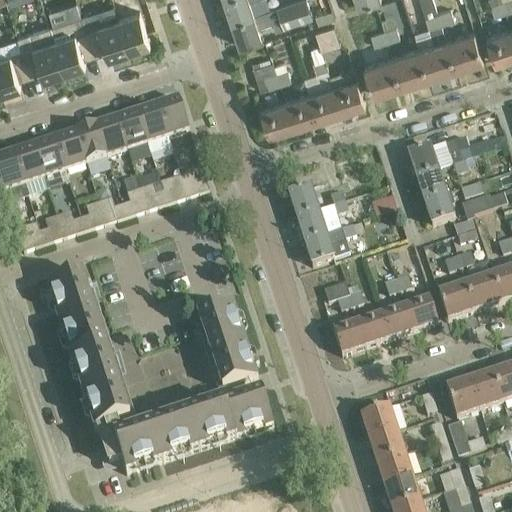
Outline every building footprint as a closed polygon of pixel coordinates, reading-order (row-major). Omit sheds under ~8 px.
[(224,0),(232,22),(270,9),(267,0),(224,0)] [(285,26),(288,25),(311,17),(305,0),(298,0),(270,9),(232,22),(240,47),(263,40),(258,27),(272,22),(276,31),(285,28),(285,26)] [(446,42),(441,27),(432,0),(420,0),(426,18),(424,18),(434,46),(419,50),(428,78),(455,69),(446,42)] [(449,10),(456,7),(453,0),(432,0),(441,27),(453,23),(449,10)] [(511,0),(508,0),(502,2),(506,14),(511,11),(511,0)] [(502,2),(491,6),(494,18),(506,14),(502,2)] [(119,19),(129,51),(150,44),(140,12),(119,19)] [(82,17),(50,28),(65,72),(86,66),(83,56),(94,53),(82,17)] [(108,58),(129,51),(119,19),(86,30),(94,53),(105,49),(108,58)] [(340,46),(338,38),(334,26),(315,33),(321,52),(340,46)] [(383,32),(388,45),(401,41),(396,27),(383,32)] [(43,79),(65,72),(50,28),(18,39),(22,51),(29,74),(40,70),(43,79)] [(375,49),(388,45),(383,32),(371,36),(375,49)] [(495,63),(511,57),(511,33),(511,32),(487,39),(495,63)] [(483,60),(477,41),(475,33),(446,42),(455,69),(483,60)] [(401,87),(428,78),(419,50),(392,59),(401,87)] [(18,78),(29,74),(22,51),(0,58),(0,93),(21,87),(18,78)] [(325,59),(312,62),(316,74),(329,70),(325,59)] [(373,95),(401,87),(392,59),(364,68),(373,95)] [(280,86),(291,82),(288,71),(277,74),(273,62),(272,63),(280,86)] [(261,92),(280,86),(272,63),(253,69),(261,92)] [(358,79),(355,80),(347,70),(331,75),(335,86),(333,87),(341,112),(366,104),(358,79)] [(317,120),(341,112),(333,87),(309,94),(317,120)] [(294,127),(317,120),(309,94),(285,102),(294,127)] [(169,141),(190,134),(180,102),(159,109),(169,141)] [(269,135),(294,127),(285,102),(261,110),(269,135)] [(149,148),(169,141),(159,109),(138,116),(149,148)] [(147,148),(149,148),(138,116),(117,122),(128,154),(129,154),(133,164),(150,159),(147,148)] [(107,161),(128,154),(117,122),(97,129),(107,161)] [(87,168),(107,161),(97,129),(77,136),(87,168)] [(66,175),(87,168),(77,136),(56,143),(66,175)] [(454,170),(466,166),(462,155),(470,152),(466,141),(447,147),(454,170)] [(507,150),(504,141),(493,145),(496,154),(507,150)] [(66,175),(56,143),(35,149),(50,192),(69,186),(66,175)] [(35,149),(15,156),(25,188),(24,188),(29,200),(50,192),(35,149)] [(439,175),(437,168),(430,149),(409,156),(417,182),(439,175)] [(24,188),(25,188),(15,156),(0,161),(0,181),(8,207),(29,200),(24,188)] [(466,166),(454,170),(457,179),(468,175),(466,166)] [(424,204),(446,197),(439,175),(417,182),(424,204)] [(200,197),(200,198),(210,194),(205,180),(197,183),(201,197),(200,197)] [(307,182),(287,189),(297,221),(319,214),(334,209),(331,198),(327,186),(312,191),(311,189),(310,190),(307,182)] [(480,186),(462,192),(465,203),(484,196),(480,186)] [(355,190),(331,198),(334,209),(359,200),(355,190)] [(107,191),(97,194),(100,206),(111,202),(108,192),(107,191)] [(168,208),(178,205),(177,204),(176,205),(172,191),(164,194),(168,208)] [(159,211),(168,208),(164,194),(156,197),(160,210),(159,210),(159,211)] [(446,197),(425,205),(433,229),(454,222),(450,210),(455,208),(451,196),(447,197),(446,197)] [(489,199),(462,207),(467,221),(475,219),(508,208),(504,196),(490,201),(489,199)] [(127,222),(137,219),(136,218),(135,218),(131,205),(123,208),(127,222)] [(342,232),(337,219),(349,215),(346,205),(334,209),(319,214),(327,237),(342,232)] [(118,225),(127,222),(123,208),(114,210),(119,224),(118,224),(118,225)] [(305,245),(327,237),(319,214),(297,221),(305,245)] [(86,235),(96,232),(95,231),(94,232),(90,218),(82,221),(86,235)] [(455,228),(461,246),(479,240),(473,222),(475,221),(475,219),(467,221),(468,224),(455,228)] [(77,238),(86,235),(82,221),(74,224),(78,237),(77,237),(77,238)] [(41,234),(33,237),(30,228),(17,233),(24,255),(36,251),(36,252),(45,249),(41,234)] [(353,228),(342,232),(327,237),(305,245),(313,269),(350,257),(346,243),(357,239),(353,228)] [(45,249),(55,245),(54,245),(53,245),(49,232),(41,234),(45,249)] [(504,259),(511,255),(511,241),(499,246),(504,259)] [(461,272),(475,268),(471,255),(457,259),(461,272)] [(461,272),(457,259),(446,263),(445,258),(433,262),(439,280),(461,272)] [(402,296),(425,288),(417,265),(404,270),(408,279),(397,283),(402,296)] [(503,306),(511,302),(511,272),(494,279),(503,306)] [(82,276),(47,287),(72,361),(107,350),(82,276)] [(475,315),(503,306),(494,279),(466,288),(475,315)] [(390,300),(402,296),(397,283),(385,287),(390,300)] [(333,319),(354,312),(345,286),(325,293),(333,319)] [(354,312),(366,308),(361,295),(350,298),(346,286),(345,286),(354,312)] [(448,324),(475,315),(466,288),(439,297),(448,324)] [(439,327),(432,308),(430,302),(406,310),(414,335),(439,327)] [(234,307),(199,318),(223,393),(258,381),(234,307)] [(391,343),(414,335),(406,310),(382,318),(391,343)] [(366,351),(391,343),(382,318),(358,326),(366,351)] [(342,359),(366,351),(358,326),(334,334),(342,359)] [(84,398),(119,386),(107,350),(72,361),(84,398)] [(511,370),(494,376),(504,406),(511,403),(511,370)] [(494,376),(470,384),(480,414),(504,406),(494,376)] [(470,384),(447,392),(457,422),(480,414),(470,384)] [(99,434),(119,427),(131,423),(119,386),(84,398),(96,435),(99,434)] [(238,441),(274,429),(263,394),(226,406),(238,441)] [(432,396),(422,400),(428,417),(438,414),(432,396)] [(202,453),(238,441),(226,406),(190,418),(202,453)] [(398,434),(396,429),(390,410),(362,420),(370,444),(398,434)] [(190,418),(117,442),(129,476),(202,453),(190,418)] [(459,460),(487,450),(484,440),(468,446),(461,425),(448,429),(459,460)] [(436,448),(447,444),(441,426),(430,429),(436,448)] [(119,427),(99,434),(110,468),(122,464),(127,477),(129,476),(117,442),(116,437),(121,435),(119,427)] [(511,430),(494,437),(498,447),(511,442),(511,430)] [(406,458),(405,457),(398,434),(370,444),(377,467),(406,458)] [(447,444),(436,448),(442,465),(453,461),(447,444)] [(413,481),(413,480),(406,458),(377,467),(385,490),(413,481)] [(481,469),(470,473),(475,490),(487,487),(481,469)] [(444,497),(466,490),(460,472),(449,476),(454,493),(443,497),(444,497)] [(392,511),(398,511),(421,505),(413,481),(385,490),(392,511)] [(473,511),(471,507),(466,490),(444,497),(448,511),(473,511)] [(482,511),(494,511),(491,499),(479,502),(482,511)]
